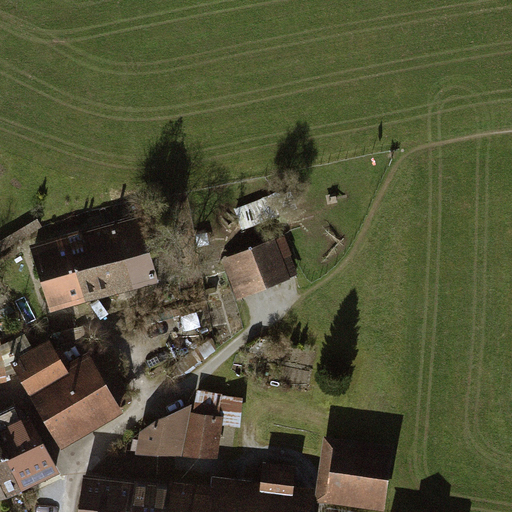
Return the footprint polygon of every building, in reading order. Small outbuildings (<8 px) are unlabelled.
[(245,222),(279,213),(275,201),(241,210),(245,222)] [(146,220),(73,238),(90,304),(185,281),(178,252),(155,258),(146,220)] [(37,224),(0,246),(0,256),(41,232),(37,224)] [(53,313),(90,304),(73,238),(36,247),(53,313)] [(289,241),(227,262),(239,298),(301,277),(289,241)] [(61,448),(125,409),(93,356),(69,371),(52,344),(36,353),(28,341),(5,355),(61,448)] [(212,343),(172,371),(178,379),(218,351),(212,343)] [(7,412),(41,483),(60,474),(34,421),(16,408),(7,412)] [(0,438),(23,491),(41,483),(7,412),(0,415),(0,438)] [(140,454),(182,459),(187,414),(142,439),(140,454)] [(188,458),(220,463),(226,420),(194,415),(188,458)] [(0,498),(23,491),(0,438),(0,498)] [(340,444),(331,507),(366,511),(390,511),(398,452),(340,444)] [(179,487),(175,511),(319,511),(323,492),(298,489),(301,469),(269,464),(266,484),(216,477),(214,491),(179,487)] [(84,511),(138,511),(143,482),(90,474),(84,511)] [(138,511),(175,511),(179,487),(143,482),(138,511)]
